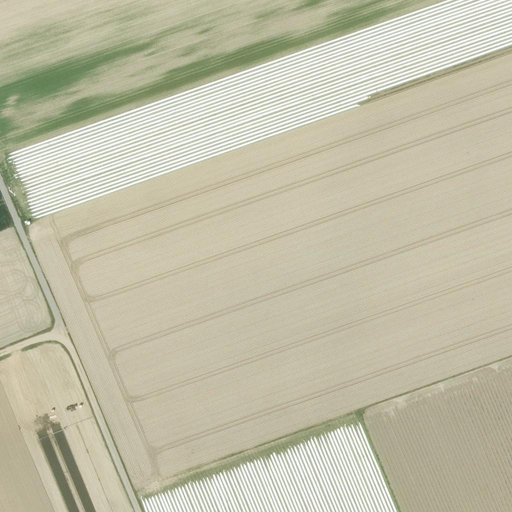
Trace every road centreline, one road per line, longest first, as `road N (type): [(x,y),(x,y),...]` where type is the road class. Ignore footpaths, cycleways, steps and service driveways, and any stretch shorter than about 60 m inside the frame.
road 1 (track): [(0,352),(65,334),(137,511)]
road 2 (track): [(0,177),(65,334)]
